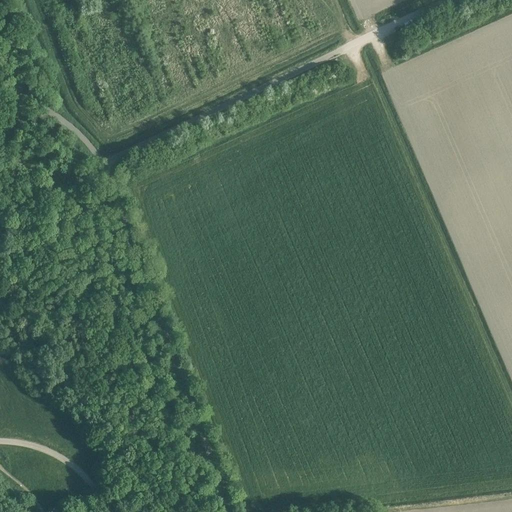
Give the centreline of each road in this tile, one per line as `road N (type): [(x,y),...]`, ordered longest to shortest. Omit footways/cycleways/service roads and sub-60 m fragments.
road 1 (unclassified): [(102,161),(445,0)]
road 2 (unclassified): [(113,511),(77,469),(34,446),(0,440)]
